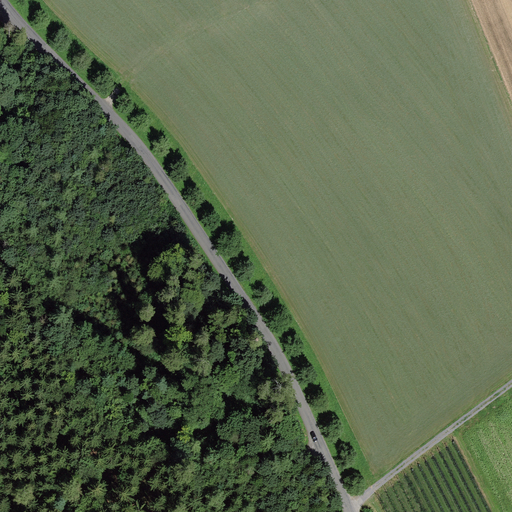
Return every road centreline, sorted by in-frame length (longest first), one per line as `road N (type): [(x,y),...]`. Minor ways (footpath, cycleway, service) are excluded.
road 1 (unclassified): [(348,511),(282,364),(142,152),(0,6)]
road 2 (track): [(511,382),(347,510)]
